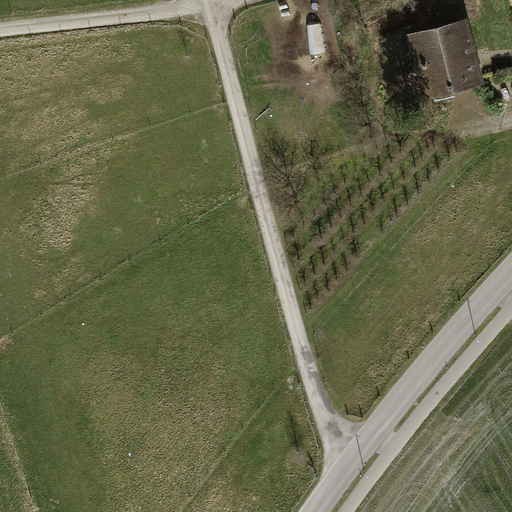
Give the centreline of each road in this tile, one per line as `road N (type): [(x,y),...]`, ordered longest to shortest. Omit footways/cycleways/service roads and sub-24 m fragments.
road 1 (track): [(344,473),(211,0)]
road 2 (tertiary): [(319,511),(375,432),(511,275)]
road 3 (track): [(0,33),(213,8)]
